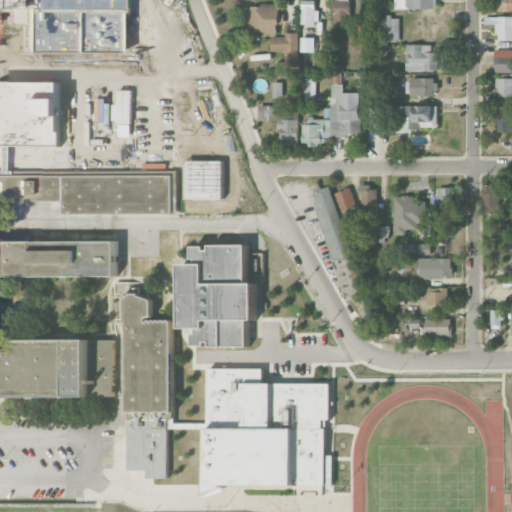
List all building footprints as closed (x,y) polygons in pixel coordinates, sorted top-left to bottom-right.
[(316,24),(316,14),(317,14),(316,0),(301,0),(302,24),(316,24)] [(350,24),(350,0),(335,0),(335,23),(350,24)] [(438,0),(394,0),(395,8),(438,9),(438,0)] [(511,10),(511,0),(492,0),(492,10),(511,10)] [(284,24),(284,13),(279,13),(280,5),(248,4),(247,32),(278,32),(278,24),(284,24)] [(400,17),(379,16),(378,41),(399,41),(400,17)] [(511,17),(498,17),(498,40),(511,39),(511,17)] [(349,50),(364,51),(365,35),(350,34),(349,50)] [(406,70),(443,70),(443,52),(432,52),(432,44),(406,44),(406,70)] [(511,49),(496,49),(495,72),(511,72),(511,49)] [(436,78),(411,77),(411,96),(436,96),(436,78)] [(511,96),(511,77),(497,77),(496,96),(511,96)] [(62,79),(0,79),(0,146),(62,146),(62,79)] [(274,97),(283,97),(283,82),(273,82),(274,97)] [(304,119),(304,146),(320,146),(320,136),(362,136),(362,93),(343,93),(343,83),(332,83),(332,108),(325,108),(325,119),(304,119)] [(92,90),(91,145),(175,146),(176,98),(131,97),(131,90),(92,90)] [(176,98),(212,97),(213,159),(177,160),(176,98)] [(299,143),(300,112),(286,112),(287,106),(259,105),(259,120),(281,120),(281,143),(299,143)] [(398,105),(399,129),(438,129),(438,105),(398,105)] [(511,131),(511,106),(497,106),(496,131),(511,131)] [(0,176),(0,198),(64,198),(65,216),(174,214),(174,181),(173,173),(64,175),(36,176),(0,176)] [(174,181),(232,182),(232,214),(174,214),(174,181)] [(484,213),(501,212),(501,184),(483,184),(484,213)] [(316,190),(319,201),(315,202),(333,261),(352,255),(330,186),(316,190)] [(378,186),(361,187),(362,209),(378,208),(378,186)] [(357,207),(351,187),(336,192),(342,212),(357,207)] [(453,187),(437,187),(439,235),(454,234),(453,187)] [(426,222),(425,204),(418,204),(418,195),(394,196),(395,235),(406,234),(406,229),(418,228),(418,222),(426,222)] [(506,223),(490,224),(491,235),(506,234),(506,223)] [(0,271),(0,241),(115,240),(115,273),(2,275),(0,271)] [(431,254),(431,243),(403,243),(403,254),(431,254)] [(199,261),(199,258),(194,258),(194,245),(207,246),(207,250),(212,250),(212,244),(248,244),(248,278),(208,278),(208,261),(199,261)] [(420,258),(421,278),(452,277),(452,258),(420,258)] [(182,262),(199,261),(208,261),(208,278),(248,278),(258,279),(257,320),(248,319),(204,320),(204,327),(198,327),(181,327),(182,262)] [(428,303),(449,302),(448,287),(427,288),(428,303)] [(176,412),(125,414),(124,396),(107,396),(93,397),(3,397),(3,388),(0,388),(0,351),(3,338),(117,338),(117,324),(127,324),(127,291),(153,298),(154,322),(173,322),(176,412)] [(503,309),(491,310),(492,328),(503,328),(503,309)] [(452,318),(425,319),(426,335),(452,335),(452,318)] [(248,319),(248,345),(212,345),(212,340),(207,340),(207,345),(195,345),(194,332),(198,332),(198,327),(204,327),(204,320),(248,319)] [(331,383),(264,384),(264,368),(208,369),(209,414),(228,413),(228,416),(239,415),(239,424),(208,425),(208,491),(224,490),(224,487),(298,486),(333,486),(333,454),(332,454),(331,383)]
